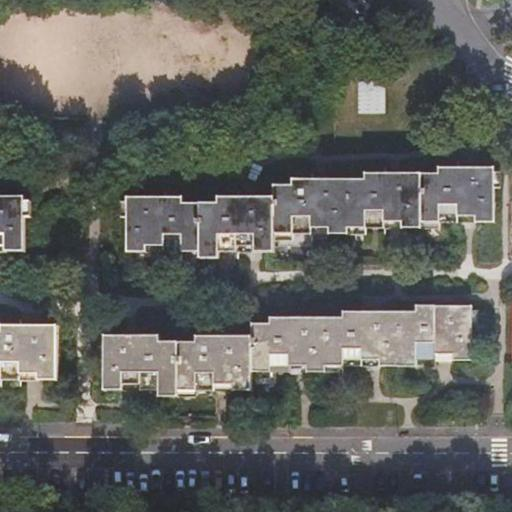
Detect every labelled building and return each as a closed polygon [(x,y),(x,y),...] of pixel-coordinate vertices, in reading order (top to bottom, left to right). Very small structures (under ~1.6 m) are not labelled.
[(438,133),(439,103),(439,79),(439,54),(333,53),(333,133),(438,133)] [(371,168),(299,168),(299,172),(279,172),(279,183),(224,184),(224,191),(189,190),(189,184),(135,184),(134,239),(153,239),(153,232),(171,232),(171,239),(244,239),(243,233),(281,233),(281,226),(318,226),(318,219),(391,219),(391,211),(464,211),(464,203),(500,204),(501,156),(444,156),(445,163),(371,163),(371,168)] [(0,235),(16,236),(16,243),(34,243),(34,189),(0,188),(0,235)] [(340,311),(268,311),(268,315),(250,315),(250,328),(195,327),(195,334),(160,334),(160,327),(106,327),(105,383),(125,384),(125,376),(143,377),(143,385),(215,385),(214,376),(251,377),(251,365),(288,365),(287,359),(360,360),(360,352),(432,352),(432,345),(469,345),(468,298),(414,297),(414,303),(341,303),(340,311)] [(0,380),(26,381),(26,372),(62,372),(62,319),(7,319),(6,327),(0,326),(0,380)]
